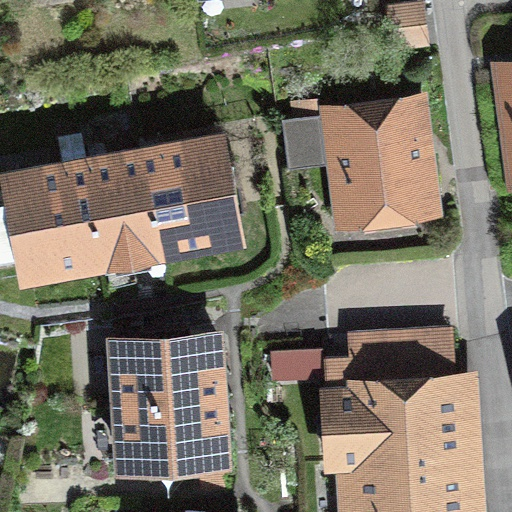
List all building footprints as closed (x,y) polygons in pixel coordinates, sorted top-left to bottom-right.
[(417,5),(391,8),(396,41),(421,37),(417,5)] [(511,71),(500,73),(511,159),(511,71)] [(323,114),(338,220),(426,208),(411,101),(323,114)] [(158,247),(234,233),(216,134),(140,148),(158,247)] [(158,247),(140,148),(86,157),(104,257),(158,247)] [(104,257),(86,157),(9,171),(27,271),(104,257)] [(453,385),(450,329),(400,332),(402,388),(453,385)] [(115,397),(218,391),(215,332),(112,338),(115,397)] [(354,511),(459,511),(453,385),(402,388),(400,332),(351,334),(354,398),(292,401),(297,511),(343,511),(340,443),(351,442),(354,511)] [(218,391),(115,397),(118,457),(222,452),(218,391)]
